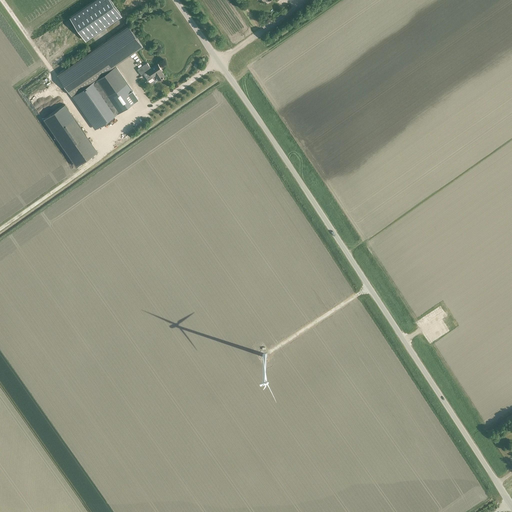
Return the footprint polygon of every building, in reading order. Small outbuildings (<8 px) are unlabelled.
[(94,0),(70,17),(86,40),(122,16),(110,0),(94,0)] [(260,14),(256,18),(259,22),(264,19),(260,14)] [(72,95),(134,52),(143,46),(128,26),(58,75),(72,95)] [(158,64),(151,68),(147,63),(142,66),(137,69),(141,75),(144,74),(148,81),(153,77),(156,75),(157,78),(159,80),(163,78),(163,77),(165,76),(161,71),(162,71),(158,64)] [(115,67),(95,81),(73,96),(95,128),(138,99),(115,67)] [(97,151),(65,105),(45,119),(77,165),(97,151)] [(115,141),(111,145),(116,149),(120,146),(115,141)] [(437,338),(441,335),(435,328),(431,332),(437,338)]
